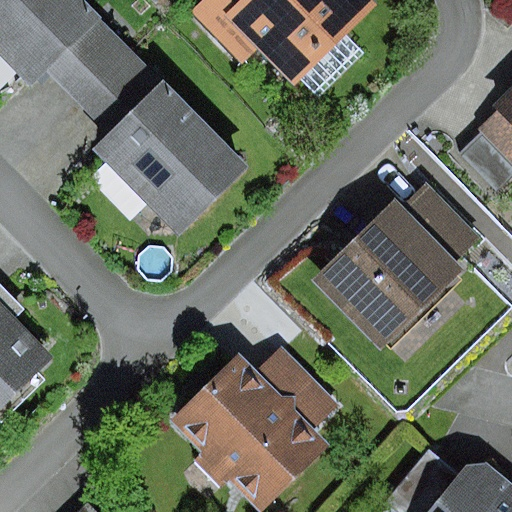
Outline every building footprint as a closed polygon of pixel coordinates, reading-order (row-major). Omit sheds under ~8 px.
[(84,0),(0,0),(0,51),(34,86),(48,73),(101,21),(104,20),(84,0)] [(233,14),(248,0),(204,0),(194,10),(246,65),(264,48),(233,14)] [(248,0),(233,14),(264,48),(295,81),(377,6),(371,0),(248,0)] [(162,83),(101,21),(48,73),(109,135),(162,83)] [(109,135),(96,148),(183,236),(253,167),(166,80),(162,83),(109,135)] [(511,98),(478,132),(511,166),(511,98)] [(427,186),(403,210),(457,264),(481,240),(427,186)] [(396,203),(317,282),(385,350),(465,271),(457,264),(403,210),(396,203)] [(0,305),(15,321),(28,309),(0,281),(0,305)] [(0,407),(51,357),(15,321),(0,305),(0,407)] [(276,306),(261,320),(280,339),(295,324),(276,306)] [(282,347),(256,373),(316,433),(342,407),(282,347)] [(256,373),(243,358),(175,425),(203,454),(196,461),(222,488),(229,481),(259,511),(267,511),(332,450),(316,433),(256,373)] [(385,507),(391,511),(432,511),(462,476),(430,451),(385,507)] [(511,511),(511,481),(492,464),(470,467),(462,476),(432,511),(511,511)]
